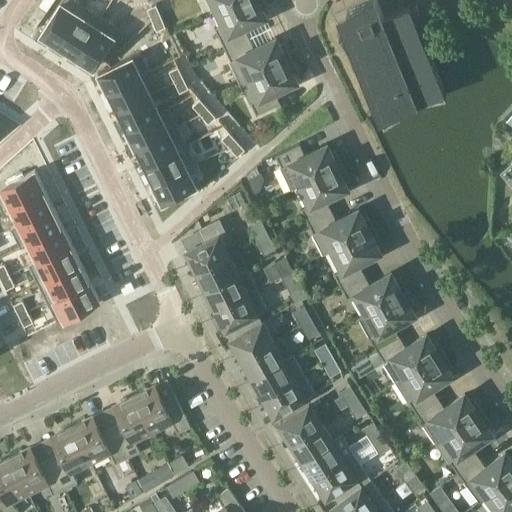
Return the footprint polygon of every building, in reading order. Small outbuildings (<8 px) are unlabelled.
[(78,0),(61,0),(41,32),(59,43),(84,4),(78,0)] [(213,0),(219,11),(242,0),(213,0)] [(217,30),(225,48),(250,37),(244,25),(266,15),(262,8),(266,5),(263,0),(242,0),(219,11),(226,25),(217,30)] [(427,47),(428,47),(419,1),(384,15),(377,0),(370,0),(347,10),(355,27),(340,33),(365,72),(366,72),(386,121),(411,104),(410,101),(416,98),(417,102),(447,96),(427,47)] [(157,3),(148,7),(153,18),(162,14),(157,3)] [(84,4),(59,43),(76,54),(101,15),(84,4)] [(162,14),(153,18),(158,29),(167,25),(162,14)] [(101,15),(76,54),(95,66),(120,26),(101,15)] [(225,48),(241,81),(291,57),(284,43),(280,45),(276,38),(255,48),(250,37),(225,48)] [(141,50),(99,71),(108,90),(142,73),(151,69),(141,50)] [(291,57),(241,81),(257,114),(281,102),(275,90),(297,80),(293,73),(297,71),(291,57)] [(178,65),(169,69),(175,80),(183,76),(178,65)] [(142,73),(108,90),(118,109),(151,92),(142,73)] [(183,76),(175,80),(180,91),(189,87),(183,76)] [(151,92),(118,109),(127,127),(160,110),(151,92)] [(200,97),(192,103),(200,112),(208,106),(200,97)] [(160,110),(127,127),(136,145),(178,124),(169,106),(160,110)] [(208,106),(200,112),(208,121),(216,115),(208,106)] [(178,124),(136,145),(145,163),(187,142),(178,124)] [(229,130),(222,137),(230,146),(237,139),(229,130)] [(237,139),(230,146),(238,155),(245,148),(237,139)] [(187,142),(145,163),(154,182),(188,165),(196,161),(187,142)] [(276,154),(292,187),(342,163),(335,149),(331,151),(327,144),(306,154),(300,142),(276,154)] [(302,207),(308,220),(332,208),(326,197),(348,187),(344,179),(348,177),(342,163),(292,187),(301,183),(311,203),(302,207)] [(511,163),(503,172),(511,182),(511,163)] [(188,165),(154,182),(163,201),(197,184),(188,165)] [(8,181),(0,184),(0,203),(2,208),(11,204),(45,187),(35,168),(23,173),(22,170),(7,178),(8,181)] [(45,187),(11,204),(19,221),(53,205),(45,187)] [(53,205),(19,221),(11,226),(20,244),(29,240),(63,224),(53,205)] [(333,248),(374,227),(367,214),(362,216),(358,209),(338,220),(332,208),(308,220),(314,232),(312,233),(323,253),(333,248)] [(190,261),(195,270),(229,253),(220,234),(226,231),(219,218),(202,227),(208,239),(187,249),(192,260),(190,261)] [(252,227),(258,239),(269,233),(263,221),(252,227)] [(63,224),(29,240),(38,259),(72,242),(63,224)] [(335,273),(341,285),(365,273),(359,262),(380,251),(376,243),(381,241),(374,227),(333,248),(343,268),(335,273)] [(269,233),(258,239),(264,251),(275,245),(269,233)] [(72,242),(38,259),(29,263),(38,280),(81,260),(72,242)] [(202,278),(207,289),(248,268),(238,272),(229,253),(195,270),(200,279),(202,278)] [(276,263),(282,275),(294,269),(288,257),(276,263)] [(81,260),(38,280),(47,298),(90,278),(81,260)] [(5,262),(0,264),(0,274),(1,277),(10,273),(5,262)] [(210,300),(214,309),(258,287),(248,268),(207,289),(212,299),(210,300)] [(294,269),(282,275),(288,287),(300,281),(294,269)] [(357,293),(368,312),(407,290),(400,276),(395,279),(391,272),(371,284),(365,273),(341,285),(348,298),(357,293)] [(10,273),(1,277),(6,288),(15,283),(10,273)] [(90,278),(47,298),(57,318),(100,298),(90,278)] [(258,287),(214,309),(219,318),(221,317),(226,327),(242,319),(248,330),(262,321),(257,312),(268,307),(258,287)] [(370,337),(377,349),(400,335),(394,324),(415,313),(410,305),(415,303),(407,290),(368,312),(359,317),(370,337)] [(23,298),(14,303),(19,314),(28,309),(23,298)] [(295,312),(302,324),(313,318),(306,306),(295,312)] [(28,309),(19,314),(25,324),(33,320),(28,309)] [(313,318),(302,324),(308,336),(319,329),(313,318)] [(236,349),(241,358),(274,340),(263,321),(248,330),(242,319),(226,327),(226,328),(227,327),(233,337),(232,338),(238,348),(236,349)] [(383,361),(395,381),(443,351),(435,338),(431,340),(427,333),(407,345),(400,335),(377,349),(384,360),(383,361)] [(248,366),(253,376),(285,358),(274,340),(241,358),(246,367),(248,366)] [(316,350),(323,361),(334,355),(327,344),(316,350)] [(409,399),(416,411),(439,396),(432,386),(452,373),(448,366),(451,364),(443,351),(395,381),(407,399),(409,399)] [(285,358),(253,376),(259,386),(257,387),(262,396),(295,377),(304,371),(294,353),(285,358)] [(334,355),(323,361),(329,373),(341,367),(334,355)] [(295,377),(262,396),(267,405),(269,404),(275,414),(306,397),(316,391),(304,371),(295,377)] [(147,388),(135,394),(152,428),(171,419),(178,432),(191,426),(175,395),(163,400),(156,385),(148,389),(147,388)] [(341,393),(348,404),(359,397),(352,386),(341,393)] [(436,442),(437,441),(482,410),(474,397),(470,400),(465,393),(446,406),(439,396),(416,411),(424,422),(423,423),(436,442)] [(123,420),(112,426),(128,457),(140,451),(133,438),(152,428),(135,394),(123,400),(124,401),(116,405),(123,420)] [(359,397),(348,404),(356,415),(366,408),(359,397)] [(284,433),(290,442),(322,421),(309,402),(279,422),(286,432),(284,433)] [(437,441),(458,471),(480,456),(473,446),(492,432),(487,425),(491,423),(482,410),(437,441)] [(85,419),(73,425),(90,459),(109,450),(116,464),(128,457),(112,426),(101,431),(94,416),(86,421),(85,419)] [(297,449),(303,459),(333,439),(333,438),(322,421),(290,442),(295,450),(297,449)] [(365,429),(372,440),(383,433),(375,422),(365,429)] [(61,451),(50,457),(66,489),(78,482),(71,469),(90,459),(73,425),(61,431),(62,432),(54,436),(61,451)] [(307,469),(313,478),(354,451),(342,432),(333,438),(333,439),(303,459),(309,468),(307,469)] [(383,433),(372,440),(379,451),(390,444),(383,433)] [(23,450),(11,456),(28,491),(47,481),(54,495),(66,489),(50,457),(39,462),(32,447),(23,451),(23,450)] [(320,485),(326,495),(341,485),(348,495),(372,478),(369,475),(354,451),(313,478),(318,487),(320,485)] [(480,500),(488,494),(511,476),(511,456),(511,458),(506,451),(487,466),(480,456),(458,471),(466,482),(480,500)] [(181,455),(169,462),(176,473),(187,466),(181,455)] [(28,491),(11,456),(0,461),(0,511),(17,511),(19,511),(9,500),(28,491)] [(168,461),(138,478),(146,491),(176,473),(169,462),(168,461)] [(398,469),(406,480),(417,472),(409,462),(398,469)] [(193,468),(180,477),(186,488),(200,480),(193,468)] [(417,472),(406,480),(414,491),(425,483),(417,472)] [(501,511),(511,511),(511,476),(488,494),(501,511)] [(180,477),(166,485),(173,496),(186,488),(180,477)] [(361,511),(384,496),(372,478),(348,495),(341,485),(326,495),(327,496),(328,495),(334,504),(333,505),(338,511),(361,511)] [(225,507),(218,511),(246,511),(228,487),(217,495),(225,507)] [(156,498),(166,511),(176,511),(180,509),(166,490),(156,498)] [(396,511),(384,496),(361,511),(396,511)] [(419,508),(422,511),(435,511),(437,511),(429,500),(419,508)]
